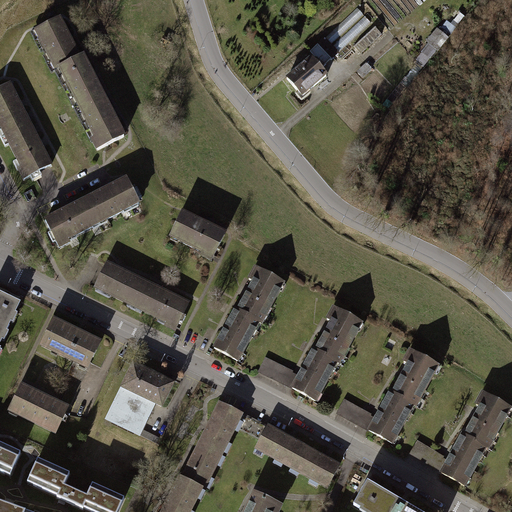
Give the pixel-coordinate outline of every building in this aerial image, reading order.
[(444,29),(452,35),(465,16),(457,11),(444,29)] [(59,68),(79,58),(71,41),(69,42),(67,37),(68,36),(59,19),(36,31),(55,70),(59,68)] [(382,34),(375,27),(353,46),(360,54),(382,34)] [(447,38),(437,30),(427,41),(437,50),(447,38)] [(170,38),(162,35),(159,43),(167,46),(170,38)] [(325,37),(311,51),(325,66),(340,53),(325,37)] [(435,51),(429,47),(418,61),(424,65),(435,51)] [(59,68),(79,107),(102,95),(94,78),(92,79),(90,74),(91,73),(83,56),(79,58),(59,68)] [(312,56),(288,76),(305,97),(330,77),(312,56)] [(364,76),(371,70),(366,65),(359,71),(364,76)] [(0,89),(0,125),(6,136),(29,124),(20,107),(19,108),(17,103),(18,103),(8,85),(0,89)] [(111,111),(102,95),(79,107),(94,139),(91,140),(97,150),(123,137),(113,116),(111,117),(109,112),(111,111)] [(38,141),(29,124),(6,136),(22,167),(19,169),(24,179),(50,165),(40,145),(38,146),(36,141),(38,141)] [(104,191),(87,200),(99,223),(137,204),(126,180),(108,189),(109,190),(105,192),(104,191)] [(67,239),(99,223),(87,200),(70,208),(71,210),(66,212),(65,211),(45,221),(59,248),(68,243),(67,239)] [(199,222),(182,213),(170,237),(203,252),(202,256),(211,260),(224,234),(204,224),(204,226),(198,223),(199,222)] [(95,287),(135,307),(146,283),(129,275),(128,277),(123,274),(124,272),(106,264),(95,287)] [(253,282),(237,311),(258,322),(260,323),(283,282),(256,267),(249,279),(253,282)] [(163,292),(146,283),(135,307),(166,323),(165,325),(175,330),(188,304),(168,294),(167,296),(162,293),(163,292)] [(0,340),(18,303),(0,294),(0,340)] [(331,322),(315,351),(336,362),(339,363),(361,323),(334,307),(327,319),(331,322)] [(237,360),(258,322),(237,311),(235,310),(214,348),(237,360)] [(53,320),(41,345),(73,361),(87,367),(99,342),(53,320)] [(315,401),(336,362),(315,351),(313,349),(298,376),(292,388),(315,401)] [(408,364),(392,393),(413,404),(415,405),(437,365),(410,350),(404,362),(408,364)] [(285,385),(292,373),(293,370),(264,356),(257,371),(285,385)] [(67,389),(60,405),(68,408),(87,367),(73,361),(61,387),(67,389)] [(107,419),(138,435),(142,429),(154,403),(161,407),(174,380),(164,375),(162,379),(134,365),(107,419)] [(292,373),(285,385),(292,388),(298,376),(292,373)] [(56,433),(68,408),(60,405),(21,386),(9,411),(56,433)] [(392,443),(413,404),(392,393),(390,392),(375,419),(369,431),(392,443)] [(480,407),(464,435),(485,447),(488,449),(511,409),(482,392),(475,405),(480,407)] [(336,413),(363,428),(370,416),(371,414),(344,399),(336,413)] [(220,403),(200,443),(221,453),(234,427),(241,413),(220,403)] [(266,425),(241,413),(234,427),(259,439),(266,425)] [(375,419),(370,416),(363,428),(369,431),(375,419)] [(256,448),(292,467),(304,447),(267,427),(256,448)] [(159,437),(142,429),(138,435),(156,443),(159,437)] [(464,485),(485,447),(464,435),(463,435),(448,461),(441,473),(464,485)] [(409,454),(436,469),(442,458),(443,456),(416,441),(409,454)] [(200,443),(182,480),(200,489),(203,490),(221,453),(200,443)] [(0,471),(11,476),(21,454),(0,444),(0,471)] [(339,466),(304,447),(292,467),(327,487),(339,466)] [(436,469),(441,473),(448,461),(442,458),(436,469)] [(70,474),(38,460),(27,483),(58,496),(57,498),(83,510),(84,508),(92,511),(118,511),(124,499),(93,485),(87,497),(64,486),(70,474)] [(188,511),(200,489),(182,480),(179,478),(162,511),(188,511)] [(419,511),(366,482),(353,505),(364,511),(365,509),(370,511),(419,511)] [(273,511),(276,505),(252,494),(244,511),(273,511)] [(0,511),(28,511),(0,501),(0,511)]
